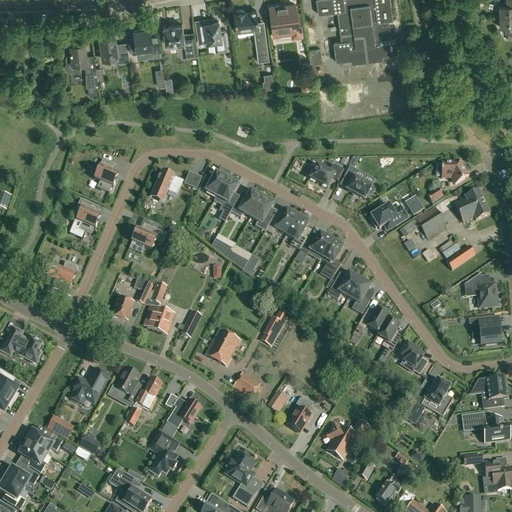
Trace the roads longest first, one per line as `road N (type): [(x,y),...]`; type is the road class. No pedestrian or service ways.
road 1 (residential): [(68,332),(137,169),(176,152),(214,157),(335,222),(451,369),(511,363)]
road 2 (residential): [(235,412),(173,368),(68,332)]
road 3 (residential): [(0,10),(163,0)]
road 4 (residential): [(356,511),(235,412)]
road 5 (residential): [(455,0),(463,46),(511,127)]
road 6 (residential): [(68,332),(0,454)]
road 7 (residential): [(511,279),(504,206),(484,153)]
